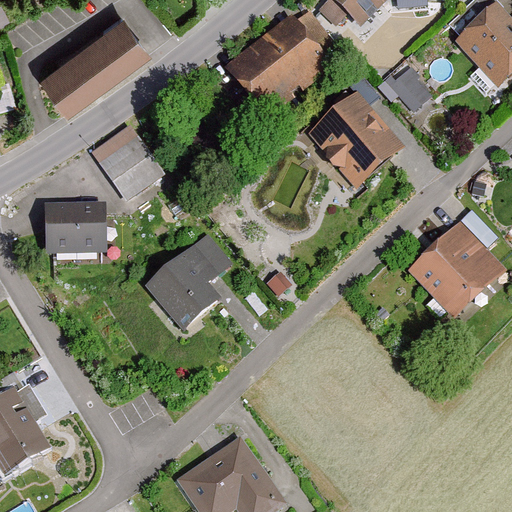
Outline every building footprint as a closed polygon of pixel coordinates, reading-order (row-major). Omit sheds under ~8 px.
[(386,0),(325,0),(357,30),(386,0)] [(511,71),(511,18),(498,2),(454,40),(495,86),(511,71)] [(130,9),(41,73),(71,116),(160,51),(130,9)] [(258,117),(328,63),(293,19),(223,73),(258,117)] [(390,86),(411,115),(435,98),(415,69),(390,86)] [(407,148),(355,88),(306,130),(358,190),(407,148)] [(103,162),(124,196),(157,177),(135,142),(103,162)] [(49,213),(50,253),(103,252),(102,212),(49,213)] [(452,324),(510,272),(464,221),(406,274),(452,324)] [(179,238),(137,276),(194,338),(254,283),(211,235),(192,252),(179,238)] [(410,381),(434,357),(410,333),(385,357),(410,381)] [(0,471),(3,477),(52,445),(13,385),(0,392),(0,471)] [(286,511),(288,511),(244,440),(180,480),(198,511),(286,511)]
